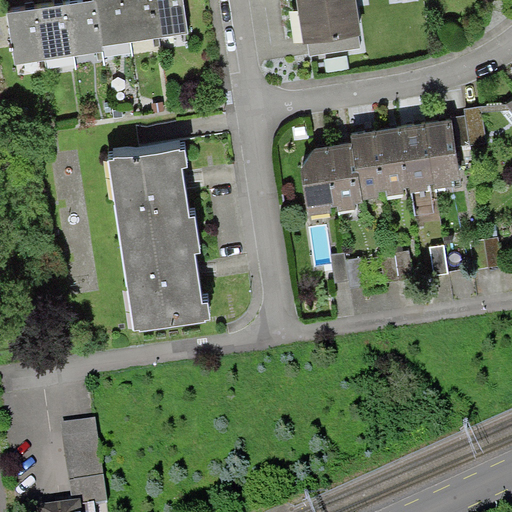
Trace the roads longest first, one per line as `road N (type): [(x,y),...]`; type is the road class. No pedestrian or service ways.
road 1 (residential): [(246,106),(461,66),(511,38)]
road 2 (residential): [(25,367),(279,332)]
road 3 (residential): [(279,332),(511,300)]
road 4 (residential): [(246,106),(279,332)]
